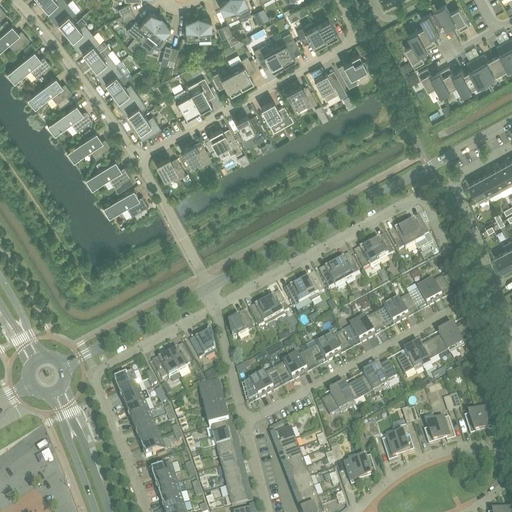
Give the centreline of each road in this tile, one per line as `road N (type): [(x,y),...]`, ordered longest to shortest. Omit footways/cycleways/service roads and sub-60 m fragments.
road 1 (residential): [(244,424),(466,302),(424,201),(410,198)]
road 2 (residential): [(137,158),(358,41),(339,0)]
road 3 (residential): [(144,511),(92,374),(214,306)]
road 4 (unclassified): [(209,288),(427,167)]
road 5 (residential): [(214,306),(410,198)]
road 6 (residential): [(137,158),(17,0)]
road 7 (residential): [(511,144),(450,179),(495,287)]
road 8 (residential): [(357,511),(386,481),(448,450),(491,446),(509,468)]
road 9 (residential): [(63,367),(209,288)]
road 10 (residential): [(209,288),(137,158)]
road 11 (tertiary): [(109,511),(58,389)]
road 12 (tertiary): [(48,393),(95,511)]
road 13 (residential): [(244,424),(214,306)]
